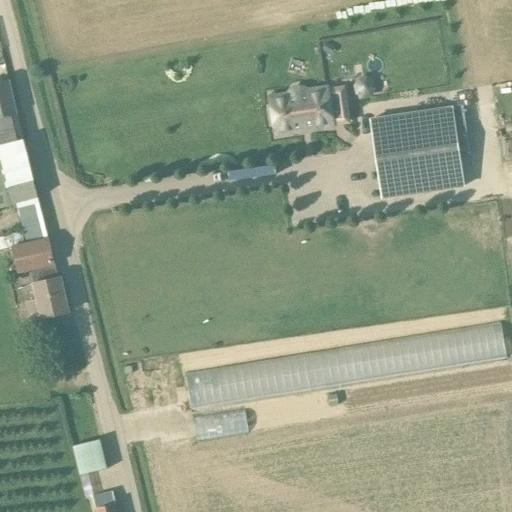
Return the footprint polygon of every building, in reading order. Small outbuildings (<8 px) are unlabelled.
[(9,80),(0,82),(0,144),(23,139),(17,114),(9,80)] [(275,122),(277,133),(332,125),(327,89),(307,92),(304,89),(300,89),(295,89),(291,91),(289,95),(272,98),(273,109),(271,109),(273,122),(275,122)] [(451,107),(411,113),(372,119),(384,198),(463,186),(451,107)] [(38,198),(23,139),(0,144),(0,208),(16,205),(22,232),(10,235),(0,237),(0,248),(11,246),(47,238),(38,199),(38,198)] [(48,237),(47,238),(11,246),(18,274),(31,271),(34,284),(33,284),(37,300),(24,302),(29,322),(42,319),(68,312),(59,278),(58,278),(55,265),(56,265),(48,237)] [(511,330),(510,318),(185,368),(192,412),(511,361),(511,330)] [(88,474),(107,469),(100,439),(79,444),(72,446),(74,452),(79,476),(80,476),(88,474)] [(112,492),(94,496),(97,511),(118,511),(113,491),(112,492)]
